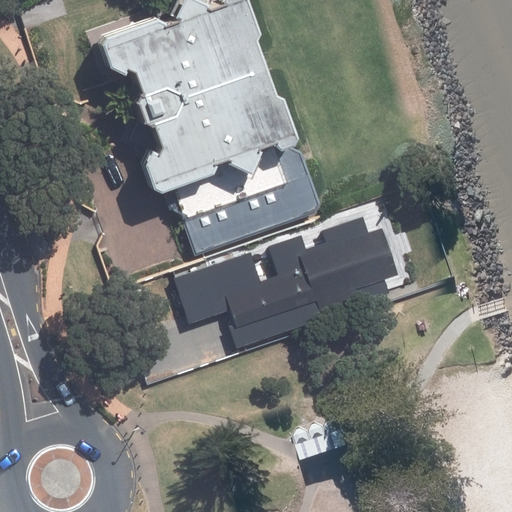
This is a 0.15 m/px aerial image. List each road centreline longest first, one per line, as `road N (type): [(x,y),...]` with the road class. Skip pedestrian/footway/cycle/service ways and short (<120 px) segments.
road 1 (primary): [(0,223),(65,420)]
road 2 (primary): [(65,420),(100,433),(113,448),(122,485),(112,511)]
